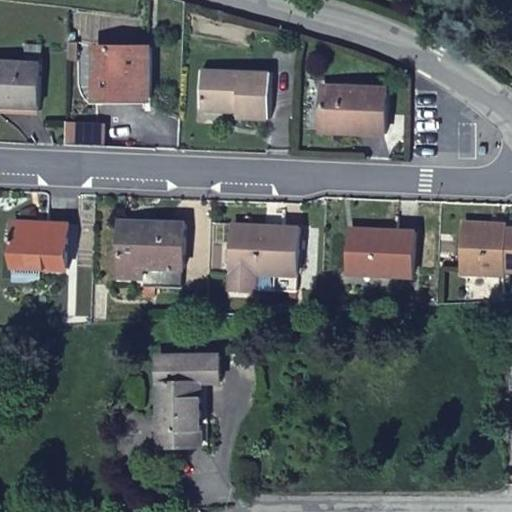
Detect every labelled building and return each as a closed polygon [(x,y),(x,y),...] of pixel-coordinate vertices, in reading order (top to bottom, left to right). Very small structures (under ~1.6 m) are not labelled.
[(0,61),(0,105),(40,107),(43,47),(25,46),(25,63),(0,61)] [(96,49),(96,94),(130,94),(130,100),(151,100),(150,50),(96,49)] [(272,74),(204,72),(203,110),(239,111),(239,118),(270,119),(272,74)] [(389,90),(325,88),(323,132),(387,135),(389,90)] [(97,128),(68,126),(67,145),(96,146),(97,128)] [(121,222),(121,232),(143,233),(144,223),(121,222)] [(16,225),(14,267),(69,268),(70,225),(47,223),(47,226),(16,225)] [(119,277),(144,277),(145,267),(183,269),(185,269),(186,225),(144,223),(143,233),(121,232),(119,277)] [(505,234),(505,229),(506,225),(466,223),(465,233),(505,234)] [(300,229),(234,225),(232,272),(297,275),(300,229)] [(511,229),(505,229),(505,234),(465,233),(464,273),(505,274),(506,270),(511,269),(511,229)] [(395,237),(352,235),(350,273),(414,276),(416,233),(395,232),(395,237)] [(145,267),(144,277),(144,282),(182,283),(183,269),(145,267)] [(160,360),(160,418),(161,446),(204,446),(203,382),(222,383),(223,358),(160,360)]
